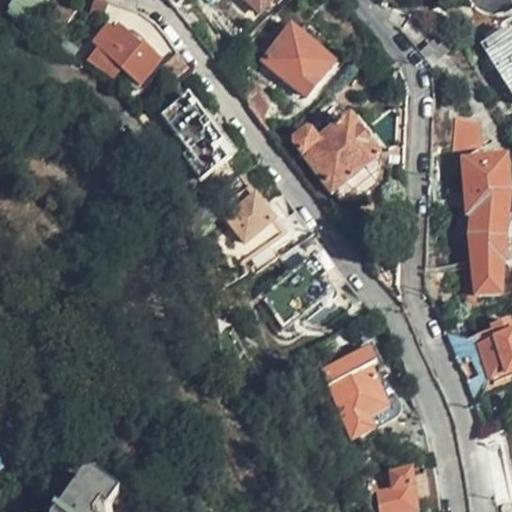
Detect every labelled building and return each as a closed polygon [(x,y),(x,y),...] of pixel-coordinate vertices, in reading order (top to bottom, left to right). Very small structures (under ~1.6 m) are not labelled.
[(53,14),(56,3),(48,0),(39,0),(31,27),(44,30),(50,13),(53,14)] [(161,0),(176,10),(185,0),(161,0)] [(247,0),(259,12),(270,0),(247,0)] [(487,12),(475,5),(471,27),(511,95),(511,21),(500,27),(496,14),(487,12)] [(161,62),(141,44),(138,46),(117,27),(112,33),(107,29),(91,45),(138,88),(161,62)] [(330,64),(290,29),(284,35),(277,29),(264,44),(271,51),(264,60),(306,96),(318,82),(318,78),(330,64)] [(388,70),(373,51),(359,65),(374,82),(388,70)] [(172,83),(187,74),(179,59),(164,69),(172,83)] [(230,159),(185,99),(161,116),(192,161),(188,166),(200,183),(225,165),(230,159)] [(477,149),(475,125),(457,121),(451,151),(462,160),(477,149)] [(373,163),(333,193),(337,199),(343,200),(377,174),(378,169),(373,163)] [(502,266),(505,191),(502,163),(462,165),(464,189),(465,216),(469,217),(468,239),(474,295),(498,297),(500,266),(502,266)] [(226,185),(228,188),(236,198),(248,189),(239,176),(226,185)] [(288,250),(312,235),(303,223),(288,234),(254,184),(248,189),(236,198),(228,188),(213,198),(222,212),(227,209),(244,235),(235,242),(248,261),(281,238),(288,250)] [(330,298),(321,283),(330,277),(317,258),(309,263),(307,262),(259,295),(283,330),(330,298)] [(367,269),(378,283),(383,278),(371,265),(367,269)] [(511,330),(509,321),(491,327),(492,332),(473,338),(488,383),(509,375),(511,374),(511,330)] [(468,340),(443,333),(460,366),(471,362),(479,377),(467,381),(471,392),(488,383),(473,338),(468,340)] [(387,410),(369,368),(373,367),(367,351),(322,370),(352,439),(374,430),(369,418),(387,410)] [(494,384),(488,383),(491,394),(511,386),(511,374),(509,375),(507,380),(494,384)] [(426,434),(423,426),(400,432),(403,446),(428,441),(426,434)] [(389,476),(388,474),(368,477),(374,511),(415,511),(413,501),(427,498),(424,476),(409,478),(408,472),(389,476)] [(116,496),(89,474),(77,474),(48,511),(90,511),(96,505),(104,511),(116,496)]
